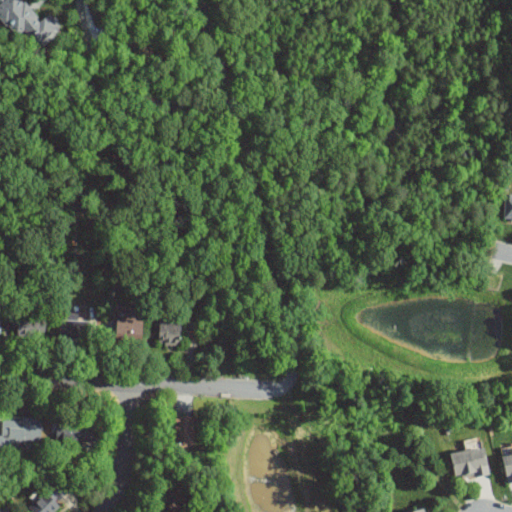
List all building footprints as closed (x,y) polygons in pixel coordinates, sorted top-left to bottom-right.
[(34,44),(51,33),(58,26),(53,17),(49,14),(39,20),(32,9),(22,0),(0,0),(0,19),(17,34),(23,30),(30,36),(34,44)] [(511,219),(511,192),(504,193),(503,220),(511,219)] [(18,338),(46,338),(46,319),(18,319),(18,338)] [(87,339),(87,320),(60,320),(60,339),(87,339)] [(142,320),(115,320),(115,344),(142,344),(142,320)] [(181,323),(159,323),(159,346),(181,346),(181,323)] [(171,446),(194,446),(194,417),(171,417),(171,446)] [(2,418),(0,451),(15,452),(16,441),(42,443),(43,420),(2,418)] [(57,440),(98,442),(99,423),(58,421),(57,440)] [(450,455),(456,480),(489,474),(484,448),(450,455)] [(507,482),(511,481),(511,453),(502,456),(507,482)] [(54,511),(60,506),(57,503),(66,492),(55,482),(29,511),(30,511),(54,511)] [(186,487),(167,486),(166,502),(185,504),(186,487)]
